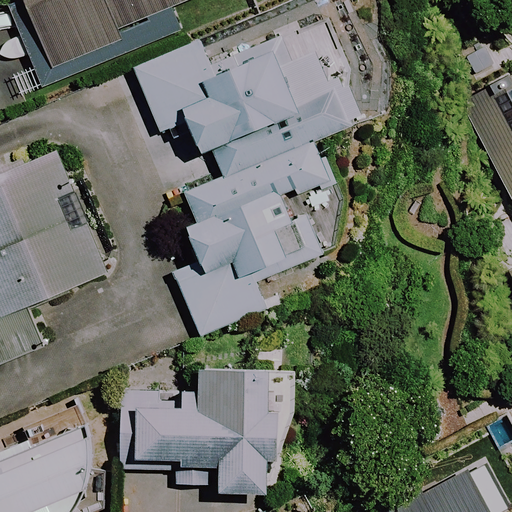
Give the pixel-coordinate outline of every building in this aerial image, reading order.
[(193,0),(26,0),(13,5),(44,84),(172,34),(164,12),(193,0)] [(332,22),(214,68),(204,43),(139,68),(164,132),(200,118),(223,180),(186,195),(197,222),(189,225),(203,262),(178,272),(203,336),(267,311),(256,282),(326,255),(311,215),(292,222),(284,202),(332,183),(316,142),(370,121),(332,22)] [(511,80),(467,102),(511,196),(511,80)] [(115,272),(64,146),(0,172),(0,318),(29,307),(115,272)] [(0,318),(0,367),(46,349),(29,307),(0,318)] [(308,374),(207,365),(205,397),(128,391),(123,458),(223,466),(221,491),(272,495),(298,498),(308,374)] [(103,511),(114,509),(92,437),(0,465),(0,511),(103,511)]
